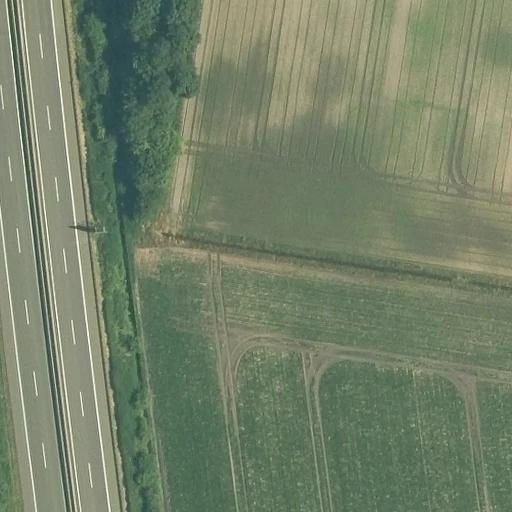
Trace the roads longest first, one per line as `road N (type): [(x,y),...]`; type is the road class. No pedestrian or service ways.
road 1 (motorway): [(97,511),(36,0)]
road 2 (motorway): [(0,73),(51,511)]
